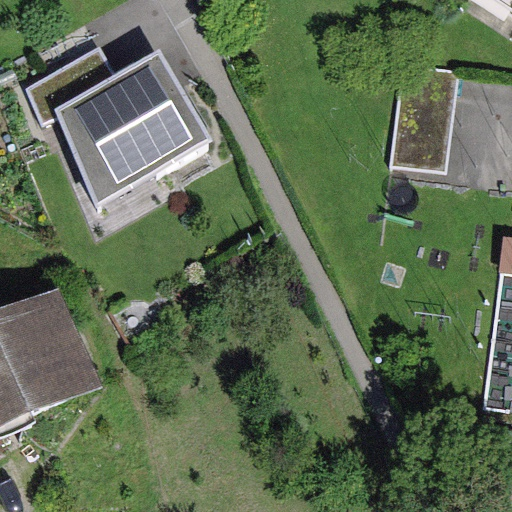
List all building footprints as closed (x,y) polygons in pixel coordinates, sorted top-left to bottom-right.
[(120,86),(102,54),(26,96),(44,128),(58,120),(120,86)] [(213,154),(163,63),(120,86),(58,120),(99,217),(213,154)] [(462,76),(404,69),(391,174),(448,181),(462,76)] [(511,246),(505,246),(501,279),(511,280),(511,246)] [(0,449),(106,406),(62,302),(0,327),(0,449)]
